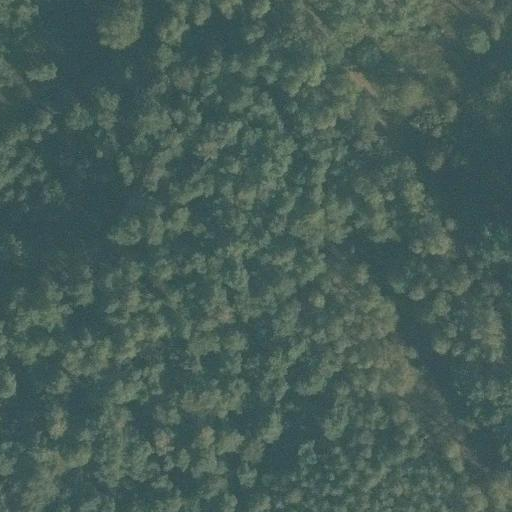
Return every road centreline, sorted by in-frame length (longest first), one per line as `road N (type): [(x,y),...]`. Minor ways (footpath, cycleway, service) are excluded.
road 1 (track): [(511,324),(308,0)]
road 2 (track): [(0,115),(178,0)]
